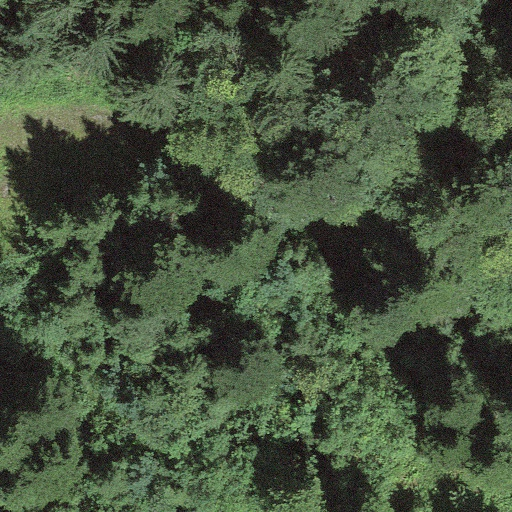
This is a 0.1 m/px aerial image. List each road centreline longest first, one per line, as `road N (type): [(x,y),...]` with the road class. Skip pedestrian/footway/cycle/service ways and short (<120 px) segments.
road 1 (track): [(511,272),(347,224),(95,109),(0,113)]
road 2 (track): [(23,112),(0,264)]
